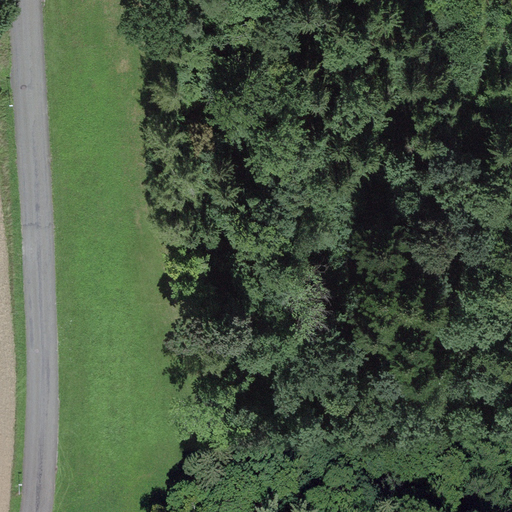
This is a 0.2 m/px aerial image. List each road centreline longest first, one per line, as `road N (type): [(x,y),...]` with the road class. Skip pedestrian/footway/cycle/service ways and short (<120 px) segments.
road 1 (unclassified): [(25,0),(41,312),(36,511)]
road 2 (track): [(478,0),(485,304),(511,457)]
